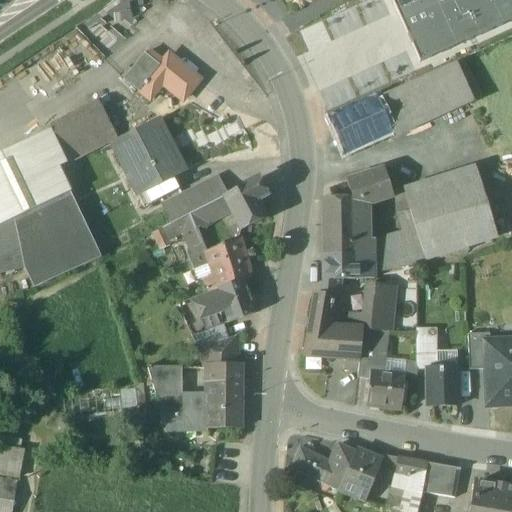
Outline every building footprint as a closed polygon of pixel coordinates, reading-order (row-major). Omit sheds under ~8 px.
[(511,0),(389,0),(418,65),(511,23),(511,0)] [(143,56),(123,82),(139,93),(140,92),(157,69),(158,67),(143,56)] [(456,65),(376,101),(390,132),(392,137),(472,101),(456,65)] [(157,69),(140,92),(150,100),(161,85),(167,76),(157,69)] [(193,85),(172,69),(167,76),(161,85),(181,101),(193,85)] [(376,101),(328,122),(342,153),(390,132),(376,101)] [(100,110),(55,133),(69,162),(115,138),(100,110)] [(157,121),(111,146),(120,163),(121,162),(139,197),(151,191),(173,179),(184,173),(157,121)] [(45,143),(0,164),(0,232),(16,229),(14,221),(69,195),(45,143)] [(511,162),(502,159),(497,177),(511,181),(511,162)] [(474,169),(403,191),(414,228),(415,233),(424,261),(455,252),(456,257),(468,253),(466,248),(496,239),(474,169)] [(383,171),(345,182),(351,200),(363,200),(363,208),(392,199),(383,171)] [(218,177),(179,197),(180,199),(188,216),(223,198),(227,196),(218,177)] [(173,179),(151,191),(157,202),(178,190),(173,179)] [(227,196),(223,198),(230,213),(240,231),(263,220),(255,202),(266,197),(257,181),(227,196)] [(151,191),(139,197),(145,208),(157,202),(151,191)] [(69,195),(14,221),(16,229),(25,269),(34,290),(83,268),(77,256),(94,248),(69,195)] [(223,198),(188,216),(201,247),(203,253),(215,249),(206,225),(230,213),(223,198)] [(180,199),(164,208),(170,225),(172,224),(188,216),(180,199)] [(351,200),(320,201),(321,258),(336,258),(336,257),(357,256),(357,269),(369,267),(371,276),(373,276),(371,266),(372,265),(369,246),(364,247),(363,208),(363,200),(351,200)] [(409,214),(397,218),(401,231),(414,228),(409,214)] [(188,216),(172,224),(177,234),(182,232),(190,251),(201,247),(188,216)] [(414,228),(401,231),(402,236),(415,233),(414,228)] [(16,229),(0,232),(0,274),(25,269),(16,229)] [(402,236),(369,246),(372,265),(371,266),(373,276),(373,277),(414,266),(414,264),(424,261),(415,233),(402,236)] [(203,253),(203,254),(212,275),(214,281),(247,268),(239,239),(203,253)] [(190,251),(185,253),(193,271),(208,265),(203,254),(203,253),(201,247),(190,251)] [(94,248),(77,256),(83,268),(100,260),(94,248)] [(357,256),(336,257),(336,258),(321,258),(322,283),(340,282),(373,281),(373,277),(373,276),(371,276),(369,267),(357,269),(357,256)] [(208,265),(193,271),(197,281),(203,279),(212,275),(208,265)] [(247,268),(214,281),(218,291),(242,282),(249,279),(247,268)] [(212,275),(203,279),(208,295),(218,291),(214,281),(212,275)] [(242,282),(208,295),(191,301),(197,316),(221,307),(228,325),(254,315),(242,282)] [(340,282),(322,283),(319,296),(327,297),(333,302),(337,303),(340,282)] [(393,289),(380,288),(379,295),(381,295),(377,333),(386,333),(386,332),(389,332),(393,289)] [(379,295),(365,294),(363,319),(362,331),(377,333),(381,295),(379,295)] [(319,296),(312,296),(302,358),(358,363),(361,332),(345,331),(329,330),(333,302),(327,297),(319,296)] [(363,319),(347,317),(345,331),(361,332),(362,331),(363,319)] [(223,326),(199,335),(204,349),(228,341),(223,326)] [(362,331),(361,332),(358,363),(356,380),(369,382),(370,375),(371,365),(379,365),(379,364),(384,364),(386,334),(377,333),(362,331)] [(488,335),(467,336),(468,372),(488,371),(487,345),(489,345),(488,335)] [(204,349),(203,369),(206,369),(235,369),(236,337),(228,341),(204,349)] [(436,370),(435,339),(415,339),(415,366),(415,371),(426,371),(436,370)] [(511,343),(489,345),(487,345),(488,371),(489,386),(486,386),(487,407),(511,405),(511,343)] [(384,364),(379,364),(379,365),(371,365),(370,375),(390,377),(390,375),(404,377),(404,378),(415,381),(415,371),(415,366),(387,363),(387,365),(384,365),(384,364)] [(206,396),(181,396),(182,369),(147,369),(166,429),(206,430),(206,405),(206,396)] [(235,369),(206,369),(206,396),(206,405),(240,405),(241,369),(235,369)] [(436,370),(426,371),(427,409),(457,408),(456,370),(436,370)] [(390,377),(370,375),(369,382),(367,405),(401,409),(404,378),(404,377),(390,375),(390,377)] [(240,405),(206,405),(206,430),(240,429),(240,405)] [(330,465),(299,450),(289,470),(310,480),(338,493),(355,455),(337,447),(330,465)] [(22,452),(0,448),(0,476),(17,480),(22,452)] [(381,462),(356,452),(355,455),(338,493),(362,503),(364,503),(381,462)] [(426,465),(397,460),(394,474),(408,477),(423,479),(426,465)] [(459,471),(426,465),(423,479),(420,494),(454,500),(459,471)] [(310,480),(289,470),(283,484),(304,491),(310,480)] [(423,479),(408,477),(400,511),(416,511),(419,502),(420,494),(423,479)] [(11,511),(17,481),(0,478),(0,511),(11,511)] [(494,487),(474,484),(469,511),(511,511),(511,490),(505,489),(506,487),(504,487),(504,489),(495,487),(496,486),(494,485),(494,487)]
